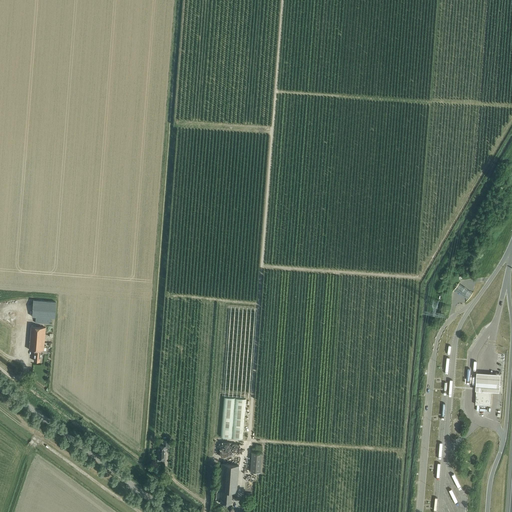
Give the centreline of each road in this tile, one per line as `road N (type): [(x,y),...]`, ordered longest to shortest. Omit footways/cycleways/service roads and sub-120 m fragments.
road 1 (tertiary): [(167,511),(0,386)]
road 2 (track): [(139,511),(0,408)]
